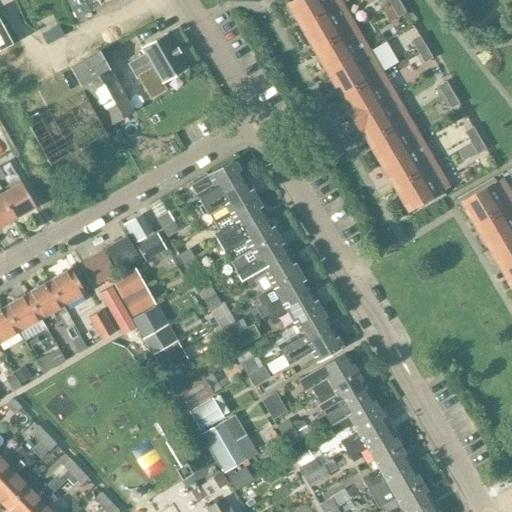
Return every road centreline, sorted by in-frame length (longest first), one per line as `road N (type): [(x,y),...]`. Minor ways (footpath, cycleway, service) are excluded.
road 1 (residential): [(485,511),(253,123)]
road 2 (residential): [(253,123),(0,268)]
road 3 (residential): [(253,123),(177,0)]
